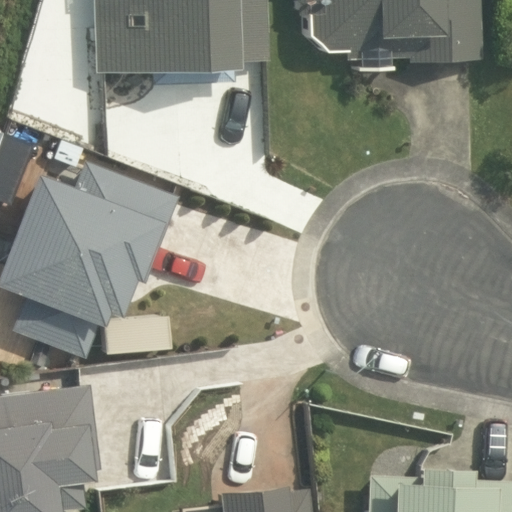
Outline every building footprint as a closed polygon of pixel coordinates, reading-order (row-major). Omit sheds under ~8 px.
[(236,60),(268,59),(265,0),(89,0),(92,71),(160,69),(160,81),(233,79),(232,65),(236,65),(236,60)] [(407,59),(483,57),(480,0),(294,0),(295,12),(305,12),(305,35),(323,51),(407,48),(407,59)] [(144,280),(175,195),(81,158),(72,183),(31,168),(0,249),(0,283),(23,293),(9,328),(82,356),(94,321),(98,323),(105,306),(117,312),(129,276),(144,280)] [(88,473),(87,467),(98,465),(87,381),(0,392),(0,511),(59,511),(59,506),(80,503),(77,474),(88,473)] [(413,474),(366,472),(364,511),(511,511),(511,479),(467,478),(467,461),(414,459),(413,474)] [(210,484),(212,511),(309,511),(307,486),(281,489),(280,478),(210,484)]
